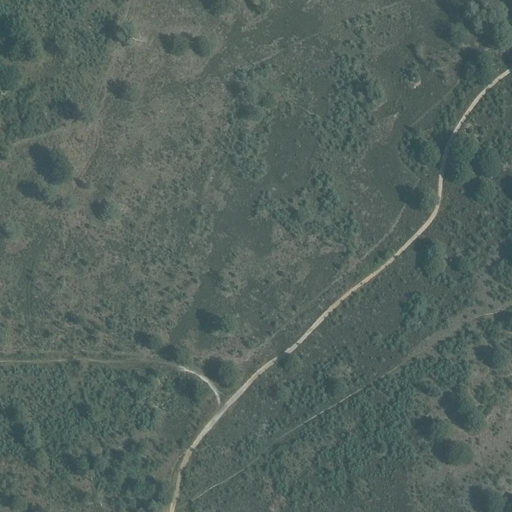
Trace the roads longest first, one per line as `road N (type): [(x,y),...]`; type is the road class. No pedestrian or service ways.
road 1 (track): [(169,511),(203,433),(228,403),(429,221),(441,166),(469,109),(511,71)]
road 2 (track): [(180,511),(267,450),(511,303)]
